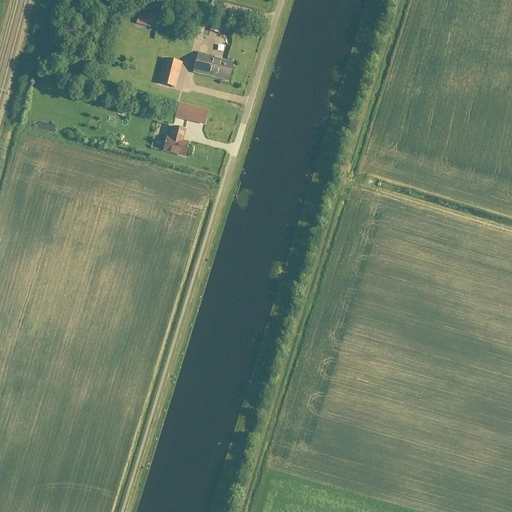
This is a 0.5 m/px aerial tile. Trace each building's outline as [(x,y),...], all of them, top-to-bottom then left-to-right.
[(144,26),(156,29),(158,21),(146,18),(144,26)] [(228,83),(233,64),(213,59),(214,57),(197,53),(192,73),(228,83)] [(174,88),(180,65),(164,61),(158,84),(174,88)] [(175,117),(186,120),(189,107),(178,105),(175,117)] [(189,107),(186,120),(204,125),(207,112),(189,107)] [(191,125),(190,133),(217,138),(219,129),(191,125)] [(165,138),(162,152),(184,158),(188,144),(181,142),(182,139),(184,131),(172,127),(169,139),(165,138)] [(214,145),(215,138),(190,134),(189,142),(214,145)]
